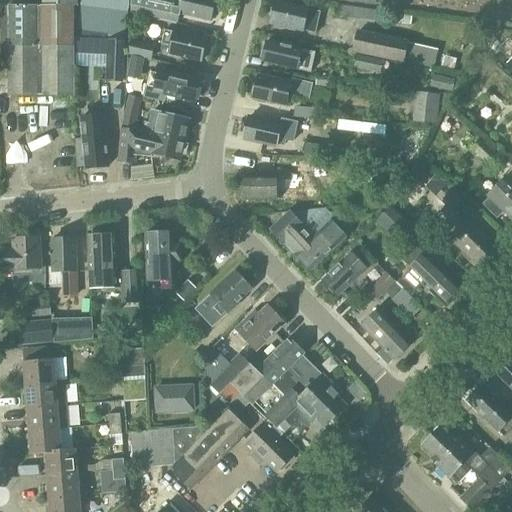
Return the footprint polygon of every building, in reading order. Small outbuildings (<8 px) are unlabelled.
[(79,40),(123,39),(128,0),(81,0),(81,8),(79,40)] [(211,19),(213,17),(215,11),(213,9),(215,0),(130,0),(127,13),(176,23),(178,14),(210,22),(211,19)] [(511,20),(511,0),(495,0),(493,17),(511,20)] [(271,25),(302,32),(312,34),(317,13),(307,10),(276,3),(274,9),(271,10),(270,16),(272,19),(271,25)] [(9,63),(9,96),(72,96),(72,7),(0,8),(0,63),(9,63)] [(164,31),(161,45),(171,48),(169,55),(201,63),(202,60),(204,58),(205,52),(204,50),(206,40),(188,35),(188,33),(175,30),(174,33),(164,31)] [(351,54),(356,55),(383,60),(403,65),(408,43),(356,31),(351,54)] [(77,55),(106,56),(106,83),(123,83),(125,41),(107,41),(77,40),(77,55)] [(263,63),(299,71),(309,74),(314,54),(304,51),(291,48),(292,46),(282,44),(281,46),(267,43),(267,46),(264,46),(260,59),(264,59),(263,63)] [(131,44),(128,56),(148,60),(150,48),(131,44)] [(381,73),(383,60),(356,55),(353,68),(381,73)] [(128,57),(126,68),(141,71),(143,60),(128,57)] [(169,77),(158,75),(149,73),(143,98),(163,103),(164,96),(193,102),(199,81),(170,74),(169,77)] [(253,89),(252,94),(254,96),(253,100),(284,107),(287,96),(298,98),(300,86),(290,84),(259,76),(256,87),(253,89)] [(431,78),(429,90),(451,95),(454,83),(431,78)] [(415,93),(412,122),(436,125),(439,95),(415,93)] [(147,132),(184,141),(189,122),(152,113),(147,132)] [(103,116),(81,118),(83,138),(83,140),(86,167),(86,169),(95,169),(97,170),(102,170),(104,168),(108,167),(105,136),(103,116)] [(244,130),(243,136),(244,139),(244,141),(275,148),(278,137),(288,140),(291,127),(281,125),(249,117),(247,128),(244,130)] [(384,128),(337,123),(336,132),(383,137),(384,128)] [(149,159),(150,154),(180,161),(184,141),(147,132),(142,131),(121,129),(120,139),(119,164),(135,165),(135,158),(149,159)] [(83,140),(76,140),(76,167),(86,167),(83,140)] [(304,145),(301,155),(338,163),(341,153),(304,145)] [(488,153),(478,164),(492,178),(504,166),(489,152),(488,153)] [(244,201),(276,201),(286,200),(285,178),(275,178),(243,178),(244,201)] [(490,200),(484,206),(496,219),(502,212),(511,221),(511,185),(506,179),(487,197),(490,200)] [(445,187),(436,197),(452,212),(461,202),(445,187)] [(377,222),(396,241),(411,225),(392,206),(377,222)] [(289,212),(271,230),(297,257),(310,271),(325,257),(333,249),(344,238),(330,222),(318,233),(318,232),(313,237),(289,212)] [(467,220),(449,239),(467,257),(481,271),(495,257),(499,253),(500,252),(467,220)] [(173,234),(144,236),(145,257),(146,269),(147,269),(147,282),(174,281),(174,262),(180,262),(179,246),(174,246),(173,234)] [(87,238),(89,272),(90,289),(118,288),(116,257),(115,237),(87,238)] [(11,241),(11,248),(0,248),(0,271),(31,270),(31,291),(45,290),(44,269),(40,269),(38,239),(11,241)] [(54,241),(50,241),(51,257),(52,273),(61,272),(63,297),(76,296),(75,257),(75,240),(63,240),(62,239),(56,239),(54,241)] [(409,298),(422,284),(424,285),(423,286),(446,308),(462,292),(439,269),(438,270),(431,263),(423,255),(415,247),(401,261),(409,268),(395,283),(409,298)] [(323,280),(329,287),(328,290),(333,295),(336,294),(338,297),(360,276),(359,276),(365,270),(351,255),(345,260),(323,280)] [(122,303),(135,302),(140,302),(138,269),(120,270),(122,303)] [(210,328),(221,318),(226,313),(228,314),(238,305),(237,303),(251,291),(243,283),(243,279),(239,275),(236,275),(234,273),(194,311),(210,328)] [(384,293),(392,301),(402,291),(385,274),(375,283),(367,290),(377,301),(384,293)] [(188,282),(176,294),(185,303),(197,291),(188,282)] [(50,305),(30,306),(31,318),(51,317),(50,305)] [(254,313),(236,330),(255,352),(283,325),(282,324),(283,322),(276,314),(274,316),(267,308),(257,317),(254,313)] [(183,312),(155,340),(163,348),(191,320),(183,312)] [(378,313),(363,328),(373,339),(394,361),(410,345),(388,323),(378,313)] [(51,318),(53,343),(92,339),(92,318),(51,318)] [(37,344),(53,343),(51,323),(35,325),(37,344)] [(213,349),(205,360),(205,382),(210,387),(205,393),(205,422),(209,426),(239,394),(251,406),(304,356),(289,340),(255,372),(221,339),(213,349)] [(22,351),(25,386),(55,383),(52,349),(22,351)] [(495,376),(511,392),(511,362),(510,360),(506,364),(504,362),(496,370),(498,372),(495,376)] [(145,377),(144,367),(144,365),(115,367),(115,369),(116,380),(145,377)] [(300,382),(336,416),(345,407),(337,398),(341,394),(323,376),(322,377),(314,368),(300,382)] [(116,380),(115,369),(104,370),(105,380),(116,380)] [(116,380),(105,380),(105,391),(117,390),(116,380)] [(336,416),(300,382),(264,417),(276,429),(297,408),(312,424),(316,420),(324,428),(336,416)] [(18,409),(26,409),(66,405),(65,383),(55,383),(25,386),(25,395),(17,396),(18,409)] [(194,386),(154,388),(155,415),(195,413),(194,386)] [(361,388),(353,396),(359,402),(367,394),(361,388)] [(481,388),(476,393),(473,392),(468,397),(469,401),(466,404),(478,415),(478,418),(482,422),(484,421),(488,425),(489,424),(503,438),(511,429),(511,419),(502,410),(503,410),(481,388)] [(172,431),(174,467),(172,468),(173,476),(189,492),(202,479),(248,431),(235,418),(248,404),(240,396),(226,410),(227,411),(207,431),(205,428),(172,431)] [(26,409),(28,431),(58,429),(68,428),(66,405),(26,409)] [(107,416),(108,426),(120,425),(119,415),(107,416)] [(247,443),(254,450),(248,457),(259,467),(265,461),(277,473),(279,471),(281,473),(290,464),(287,462),(292,457),(276,441),(280,436),(266,423),(247,443)] [(120,425),(108,426),(110,447),(121,446),(120,425)] [(433,437),(432,438),(460,466),(464,462),(472,471),(471,471),(491,491),(511,471),(488,449),(479,458),(461,441),(458,443),(442,428),(441,430),(437,430),(433,433),(433,437)] [(60,452),(58,429),(28,431),(30,456),(45,455),(45,453),(60,452)] [(174,467),(172,431),(130,434),(132,471),(174,467)] [(460,466),(432,438),(431,440),(427,440),(423,443),(424,447),(422,448),(438,464),(436,467),(448,479),(449,478),(456,486),(471,471),(472,471),(464,462),(460,466)] [(45,455),(47,476),(76,473),(74,451),(60,452),(45,453),(45,455)] [(111,461),(112,472),(123,471),(123,460),(111,461)] [(123,471),(112,472),(113,482),(124,481),(123,471)] [(47,476),(49,499),(78,496),(87,495),(85,473),(76,473),(47,476)] [(469,510),(488,490),(480,482),(460,502),(469,510)] [(79,511),(78,496),(49,499),(49,511),(79,511)] [(383,511),(372,500),(370,501),(367,500),(362,505),(363,509),(359,511),(383,511)]
